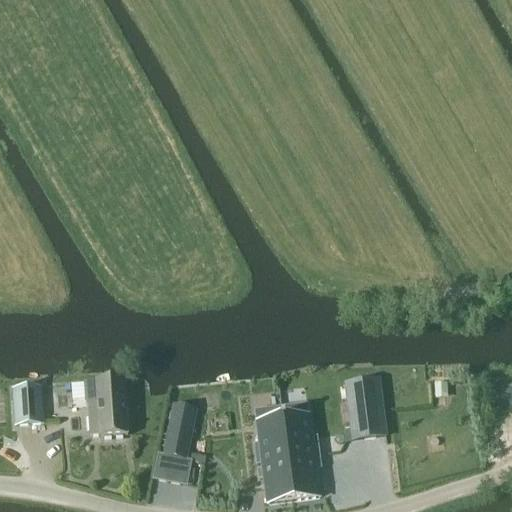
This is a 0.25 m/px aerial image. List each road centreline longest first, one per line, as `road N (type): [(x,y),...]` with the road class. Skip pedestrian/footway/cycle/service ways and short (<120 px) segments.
road 1 (unclassified): [(0,485),(135,511)]
road 2 (unclassified): [(386,511),(511,472)]
